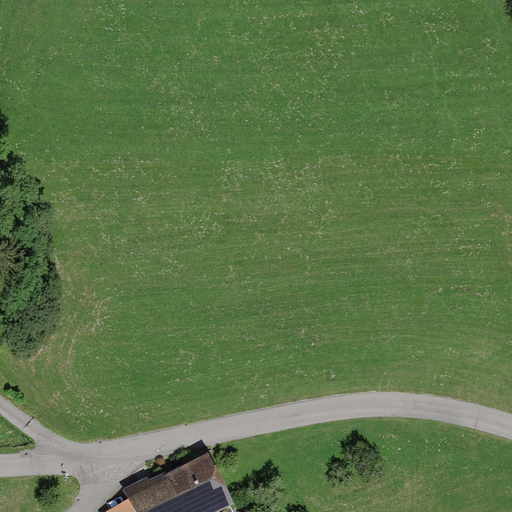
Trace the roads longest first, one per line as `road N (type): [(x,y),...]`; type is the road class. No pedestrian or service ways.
road 1 (unclassified): [(511,424),(397,404),(120,453)]
road 2 (unclassified): [(120,453),(0,465)]
